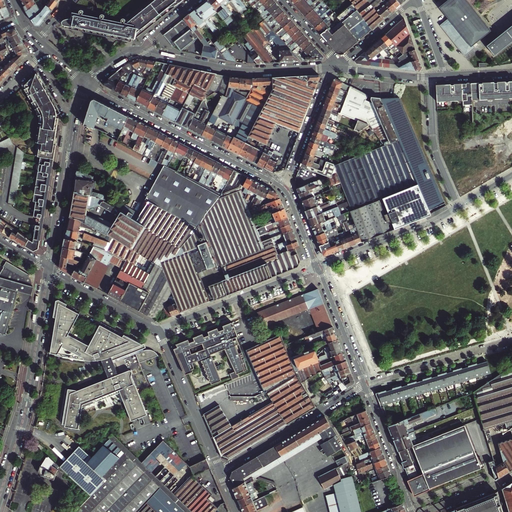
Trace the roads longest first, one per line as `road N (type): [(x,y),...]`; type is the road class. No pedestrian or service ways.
road 1 (tertiary): [(0,494),(27,400),(48,269)]
road 2 (tertiary): [(86,82),(284,187)]
road 3 (tertiary): [(48,269),(86,82)]
road 4 (residential): [(329,67),(239,70),(144,51)]
road 5 (residential): [(159,330),(318,266)]
road 6 (residential): [(219,470),(365,383)]
road 7 (residential): [(219,470),(159,330)]
road 8 (residential): [(318,266),(458,206)]
road 9 (residential): [(365,383),(511,340)]
road 10 (tertiary): [(365,383),(413,511)]
road 11 (residential): [(458,206),(433,144),(430,76)]
road 12 (residential): [(329,67),(284,187)]
road 13 (residential): [(159,330),(48,269)]
road 14 (tertiary): [(318,266),(365,383)]
